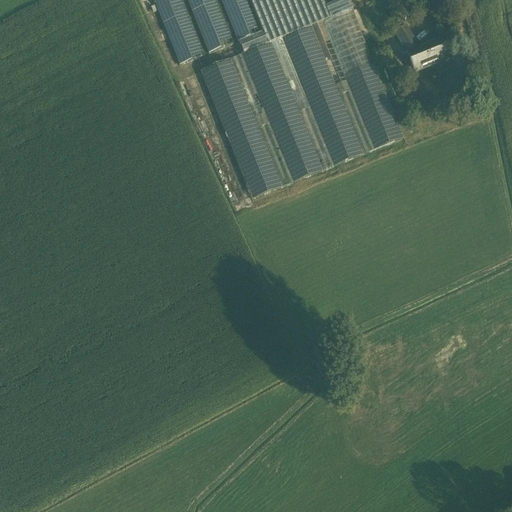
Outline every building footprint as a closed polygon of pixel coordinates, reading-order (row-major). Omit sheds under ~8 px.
[(205,57),(182,0),(152,0),(179,67),(205,57)] [(234,45),(216,0),(186,0),(208,55),(234,45)] [(239,43),(263,33),(250,0),(220,0),(237,44),(239,43)] [(275,28),(266,32),(253,0),(250,0),(263,33),(239,43),(244,55),(271,44),(280,40),(275,28)] [(292,22),(283,0),(253,0),(266,32),(275,28),(292,22)] [(331,20),(326,8),(322,0),(316,0),(321,10),(295,20),(287,0),(283,0),(292,22),(275,28),(280,40),(281,40),(312,28),(321,24),(331,20)] [(321,10),(316,0),(287,0),(295,20),(321,10)] [(347,0),(345,0),(326,8),(331,20),(353,11),(347,0)] [(331,20),(321,24),(350,93),(373,152),(405,140),(353,11),(331,20)] [(321,24),(312,28),(340,97),(350,93),(321,24)] [(394,35),(402,46),(413,39),(406,27),(394,35)] [(364,156),(340,97),(312,28),(281,40),(309,110),(333,169),(364,156)] [(402,46),(406,53),(416,49),(417,51),(429,46),(427,44),(419,47),(413,39),(402,46)] [(410,61),(415,75),(416,74),(415,70),(423,66),(424,69),(447,59),(448,61),(449,61),(440,39),(427,44),(429,46),(417,51),(416,49),(406,53),(407,53),(410,61)] [(300,114),(309,110),(281,40),(280,40),(271,44),(300,114)] [(240,57),(264,116),(268,126),(292,185),(323,173),(300,114),(271,44),(244,55),(240,57)] [(231,60),(255,119),(264,116),(240,57),(231,60)] [(415,70),(416,74),(448,61),(447,59),(424,69),(423,66),(415,70)] [(283,189),(259,130),(255,119),(231,60),(200,73),(251,202),(283,189)] [(340,97),(364,156),(373,152),(350,93),(340,97)] [(300,114),(323,173),(333,169),(309,110),(300,114)] [(264,116),(255,119),(259,130),(268,126),(264,116)] [(259,130),(283,189),(292,185),(268,126),(259,130)]
